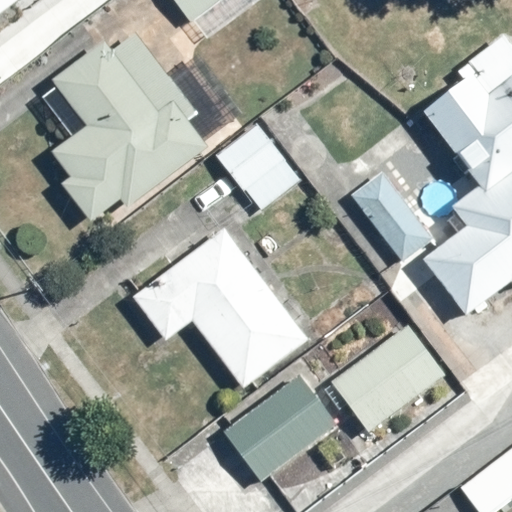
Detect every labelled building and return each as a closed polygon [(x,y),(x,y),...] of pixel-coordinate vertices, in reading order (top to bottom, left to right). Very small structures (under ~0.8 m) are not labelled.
[(0,0),(0,56),(60,11),(52,0),(0,0)] [(261,0),(177,0),(207,40),(261,0)] [(511,25),(467,59),(479,76),(428,114),(482,185),(446,213),(459,230),(439,244),(384,171),(349,197),(405,270),(422,257),(469,316),(511,283),(511,25)] [(75,140),(58,154),(77,177),(68,185),(97,221),(124,200),(131,209),(248,116),(224,85),(197,107),(140,34),(120,49),(109,35),(37,91),(75,140)] [(301,179),(258,125),(219,157),(262,210),(301,179)] [(309,342),(227,230),(138,295),(170,339),(197,319),(247,388),(309,342)] [(407,323),(322,386),(339,409),(348,402),(371,433),(447,377),(407,323)] [(342,424),(303,373),(229,429),(267,481),(342,424)] [(497,511),(511,500),(511,447),(462,487),(481,511),(497,511)]
